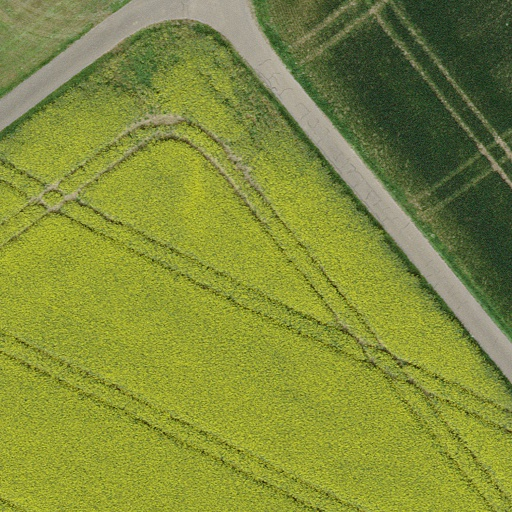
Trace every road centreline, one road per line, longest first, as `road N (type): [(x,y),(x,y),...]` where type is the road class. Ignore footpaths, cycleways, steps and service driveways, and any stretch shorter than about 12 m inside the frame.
road 1 (track): [(511,366),(209,0)]
road 2 (track): [(0,127),(111,42),(187,0)]
